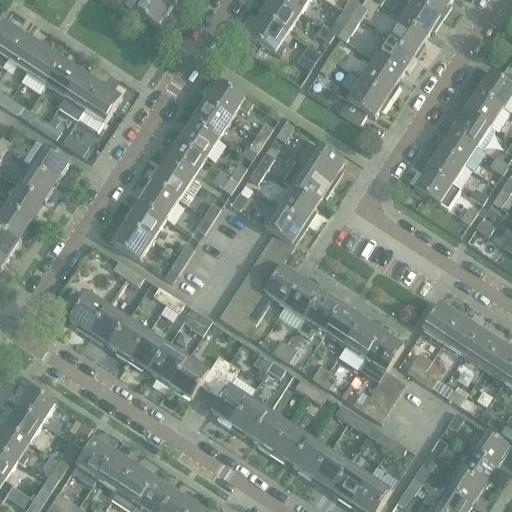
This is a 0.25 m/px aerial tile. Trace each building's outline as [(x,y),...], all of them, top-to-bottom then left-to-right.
[(159,33),(172,13),(151,0),(141,0),(131,15),(159,33)] [(151,0),(172,13),(180,0),(151,0)] [(288,38),(301,18),(274,0),(270,7),(267,5),(258,18),(288,38)] [(301,18),(312,0),(274,0),(301,18)] [(385,3),(380,0),(369,0),(367,3),(380,11),(385,3)] [(448,9),(453,2),(450,0),(415,0),(413,5),(443,24),(451,11),(448,9)] [(351,20),(359,9),(356,7),(349,2),(343,12),(342,14),(351,20)] [(443,24),(413,5),(400,24),(426,42),(431,35),(434,37),(443,24)] [(367,14),(362,11),(359,9),(351,20),(359,26),(367,14)] [(338,41),(351,20),(342,14),(329,35),(335,39),(338,41)] [(274,58),(288,38),(258,18),(249,31),(252,33),(247,41),(274,58)] [(346,46),(359,26),(351,20),(338,41),(346,46)] [(422,49),(426,42),(400,24),(387,45),(417,64),(425,51),(422,49)] [(0,60),(7,65),(25,38),(5,26),(0,33),(0,60)] [(328,49),(334,40),(322,31),(316,40),(328,49)] [(26,78),(44,51),(25,38),(7,65),(26,78)] [(417,64),(387,45),(374,65),(401,82),(405,76),(408,78),(417,64)] [(46,91),(63,64),(44,51),(26,78),(46,91)] [(336,68),(344,57),(335,51),(328,62),(336,68)] [(327,82),(336,68),(328,62),(319,77),(327,82)] [(46,91),(65,103),(83,77),(63,64),(46,91)] [(313,72),(300,64),(295,72),(308,80),(313,72)] [(396,90),(401,82),(374,65),(361,85),(391,105),(399,92),(396,90)] [(511,82),(511,70),(509,68),(503,77),(511,82)] [(511,111),(511,91),(488,76),(475,96),(503,113),(508,117),(511,111)] [(78,125),(102,89),(83,77),(65,103),(59,112),(78,125)] [(391,105),(361,85),(353,97),(341,89),(335,98),(374,123),(379,116),(382,118),(391,105)] [(231,124),(244,104),(217,87),(213,93),(210,91),(201,104),(231,124)] [(98,138),(121,102),(102,89),(78,125),(98,138)] [(490,133),(503,113),(475,96),(462,115),(490,133)] [(0,97),(0,109),(5,112),(10,104),(0,97)] [(22,112),(10,104),(5,112),(17,120),(22,112)] [(218,145),(231,124),(201,104),(193,118),(196,120),(191,127),(218,145)] [(478,152),(490,133),(462,115),(450,134),(478,152)] [(44,138),(49,129),(35,121),(30,129),(44,138)] [(205,165),(218,145),(191,127),(187,134),(184,132),(175,145),(205,165)] [(265,146),(273,133),(265,128),(257,140),(265,146)] [(0,150),(6,154),(18,135),(9,129),(0,143),(0,150)] [(61,137),(49,129),(44,138),(55,145),(61,137)] [(284,147),(292,135),(284,130),(276,142),(284,147)] [(465,171),(478,152),(450,134),(438,153),(465,171)] [(256,159),(265,146),(257,140),(248,154),(256,159)] [(75,158),(80,150),(67,141),(62,150),(75,158)] [(192,185),(205,165),(175,145),(166,158),(169,160),(165,168),(192,185)] [(70,169),(43,151),(35,146),(22,165),(30,171),(57,189),(70,169)] [(506,171),(511,162),(511,146),(503,159),(494,163),(506,171)] [(339,177),(344,169),(316,151),(303,172),(333,192),(342,178),(339,177)] [(452,191),(465,171),(438,153),(425,173),(452,191)] [(266,174),(273,163),(265,158),(258,169),(266,174)] [(506,171),(494,163),(489,171),(501,179),(506,171)] [(179,205),(192,185),(165,168),(160,174),(157,172),(148,186),(179,205)] [(239,186),(246,174),(238,169),(231,180),(239,186)] [(257,188),(266,174),(258,169),(249,183),(257,188)] [(45,208),(57,189),(30,171),(18,190),(45,208)] [(333,192),(303,172),(290,192),(317,210),(322,203),(324,205),(333,192)] [(440,210),(452,191),(425,173),(412,192),(440,210)] [(229,200),(239,186),(231,180),(221,195),(229,200)] [(509,198),(511,193),(511,184),(508,182),(501,192),(509,198)] [(166,225),(179,205),(148,186),(140,199),(143,201),(139,208),(166,225)] [(32,227),(45,208),(18,190),(5,209),(32,227)] [(313,217),(317,210),(290,192),(277,212),(307,232),(316,219),(313,217)] [(499,212),(509,198),(501,192),(492,207),(499,212)] [(486,202),(474,193),(469,201),(473,205),(481,210),(486,202)] [(239,216),(247,203),(239,198),(231,211),(239,216)] [(470,228),(481,210),(473,205),(462,223),(470,228)] [(153,246),(166,225),(139,208),(134,215),(131,213),(122,226),(153,246)] [(212,226),(221,213),(212,208),(204,221),(212,226)] [(0,233),(20,247),(32,227),(5,209),(0,217),(0,233)] [(307,232),(277,212),(263,232),(273,238),(291,250),(295,243),(298,245),(307,232)] [(203,240),(212,226),(204,221),(195,235),(203,240)] [(488,241),(494,232),(481,224),(475,233),(488,241)] [(139,266),(153,246),(122,226),(114,239),(117,241),(112,249),(139,266)] [(0,260),(7,265),(20,247),(0,233),(0,260)] [(294,252),(291,250),(273,238),(267,249),(287,262),(294,252)] [(287,262),(267,249),(261,258),(282,271),(287,262)] [(187,266),(194,255),(185,250),(178,261),(187,266)] [(282,271),(261,258),(255,267),(275,281),(281,272),(282,271)] [(178,278),(187,266),(178,261),(170,273),(178,278)] [(131,275),(118,267),(113,275),(126,284),(131,275)] [(275,281),(255,267),(249,277),(269,290),(275,281)] [(285,312),(304,282),(290,273),(288,276),(281,272),(275,281),(269,290),(264,299),(285,312)] [(138,292),(143,283),(131,275),(126,284),(138,292)] [(269,290),(249,277),(242,286),(263,300),(264,299),(269,290)] [(298,335),(322,298),(315,294),(317,291),(304,282),(285,312),(304,325),(297,334),(298,335)] [(263,300),(242,286),(236,296),(257,309),(263,300)] [(171,301),(158,293),(152,301),(166,310),(171,301)] [(257,309),(236,296),(230,305),(251,318),(257,309)] [(88,342),(108,311),(87,298),(69,325),(77,330),(74,333),(88,342)] [(322,342),(344,309),(330,300),(329,302),(322,298),(298,335),(310,343),(314,337),(322,342)] [(184,310),(171,301),(166,310),(178,318),(184,310)] [(251,318),(230,305),(224,314),(245,328),(247,324),(251,318)] [(345,352),(362,325),(355,320),(357,317),(344,309),(322,342),(322,343),(325,339),(345,352)] [(442,349),(462,319),(448,310),(446,313),(439,309),(421,336),(442,349)] [(109,351),(127,324),(108,311),(88,342),(101,350),(103,347),(109,351)] [(211,327),(191,314),(186,323),(206,336),(211,327)] [(245,328),(224,314),(218,323),(239,337),(245,328)] [(462,362),(480,335),(472,331),(474,327),(462,319),(442,349),(462,362)] [(128,368),(148,337),(127,324),(109,351),(117,356),(115,359),(128,368)] [(247,342),(255,329),(247,324),(245,328),(239,337),(247,342)] [(365,365),(384,335),(371,326),(369,329),(362,325),(345,352),(365,365)] [(385,378),(403,351),(396,346),(398,343),(384,335),(365,365),(385,378)] [(483,375),(502,346),(488,337),(486,340),(480,335),(462,362),(483,375)] [(150,377),(168,350),(148,337),(128,368),(141,376),(143,373),(150,377)] [(280,363),(288,350),(280,345),(272,358),(280,363)] [(503,388),(511,373),(511,352),(502,346),(483,375),(503,388)] [(168,393),(188,363),(168,350),(150,377),(157,382),(155,385),(168,393)] [(288,369),(297,356),(288,350),(280,363),(288,369)] [(419,357),(412,368),(425,376),(431,366),(419,357)] [(210,398),(229,369),(218,362),(208,377),(188,363),(168,393),(182,403),(184,400),(191,405),(199,391),(210,398)] [(435,382),(442,372),(431,366),(425,376),(418,386),(431,394),(436,386),(437,384),(435,382)] [(280,384),(285,376),(272,367),(267,376),(280,384)] [(418,386),(425,376),(412,368),(405,378),(418,386)] [(249,404),(229,390),(239,375),(229,369),(210,398),(220,404),(211,418),(218,423),(217,425),(230,434),(249,404)] [(319,389),(328,376),(321,371),(312,384),(319,389)] [(511,394),(511,373),(503,388),(511,394)] [(328,395),(337,382),(328,376),(319,389),(328,395)] [(405,391),(385,378),(379,388),(399,401),(405,391)] [(308,402),(313,394),(300,385),(295,393),(308,402)] [(399,401),(379,388),(373,397),(393,410),(399,401)] [(44,430),(57,411),(29,392),(16,412),(44,430)] [(459,413),(470,396),(468,395),(466,399),(455,392),(452,397),(451,396),(446,404),(459,413)] [(320,410),(325,402),(313,394),(308,402),(320,410)] [(470,408),(476,400),(470,396),(459,413),(471,421),(477,413),(470,408)] [(373,397),(369,403),(367,407),(387,420),(393,410),(373,397)] [(361,416),(367,407),(369,403),(361,398),(353,411),(361,416)] [(252,444),(270,417),(249,404),(230,434),(243,443),(245,439),(252,444)] [(387,420),(367,407),(361,416),(381,429),(387,420)] [(353,420),(340,411),(335,420),(348,428),(353,420)] [(32,449),(44,430),(16,412),(4,431),(32,449)] [(270,460),(290,430),(270,417),(252,444),(259,449),(257,452),(270,460)] [(456,437),(464,424),(456,419),(447,432),(456,437)] [(360,436),(366,428),(353,420),(348,428),(360,436)] [(504,431),(491,422),(486,430),(499,439),(504,431)] [(84,446),(92,433),(83,428),(75,440),(84,446)] [(292,470),(310,443),(290,430),(270,460),(283,469),(285,466),(292,470)] [(24,460),(30,451),(32,449),(4,431),(0,437),(0,456),(24,472),(28,466),(27,462),(24,460)] [(511,445),(511,435),(504,431),(499,439),(511,447),(511,445)] [(393,446),(380,437),(375,446),(388,454),(393,446)] [(497,474),(510,454),(483,437),(470,457),(497,474)] [(310,487),(330,456),(310,443),(292,470),(299,475),(297,478),(310,487)] [(97,485),(117,455),(103,446),(101,450),(94,445),(76,472),(66,487),(70,490),(75,481),(91,492),(96,485),(97,485)] [(439,462),(447,450),(439,445),(431,457),(439,462)] [(406,454),(393,446),(388,454),(401,463),(406,454)] [(66,472),(74,460),(66,454),(58,467),(66,472)] [(135,471),(128,467),(130,464),(117,455),(97,485),(117,498),(135,471)] [(24,472),(0,456),(0,484),(6,488),(18,470),(23,474),(24,472)] [(332,496),(350,469),(330,456),(310,487),(324,495),(326,492),(332,496)] [(437,479),(445,467),(439,462),(431,457),(419,475),(427,481),(430,476),(437,479)] [(485,494),(497,474),(470,457),(458,476),(485,494)] [(58,486),(66,472),(58,467),(49,480),(58,486)] [(349,511),(350,511),(370,482),(350,469),(332,496),(340,501),(338,504),(349,511)] [(137,511),(157,481),(143,472),(141,476),(135,471),(117,498),(137,511)] [(415,499),(427,481),(419,475),(407,493),(415,499)] [(471,511),(472,511),(485,494),(458,476),(445,495),(471,511)] [(164,511),(174,497),(168,493),(170,489),(157,481),(137,511),(138,511),(164,511)] [(380,511),(391,496),(370,482),(350,511),(380,511)] [(10,511),(0,505),(0,497),(5,490),(6,488),(0,484),(0,511),(1,511),(10,511)] [(41,511),(49,499),(41,493),(33,506),(41,511)] [(402,511),(406,511),(415,499),(407,493),(397,509),(402,511)] [(471,511),(445,495),(434,511),(471,511)] [(79,511),(97,511),(96,511),(89,511),(97,501),(89,496),(79,511),(80,511),(79,511)] [(194,511),(197,507),(184,498),(182,502),(174,497),(164,511),(194,511)] [(79,511),(59,498),(55,503),(53,507),(59,511),(79,511),(80,511),(79,511)]
